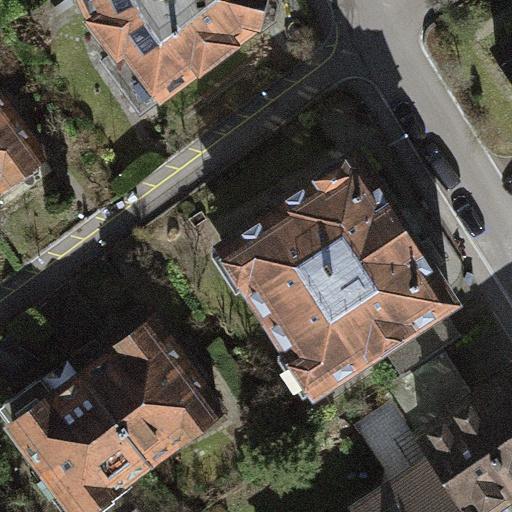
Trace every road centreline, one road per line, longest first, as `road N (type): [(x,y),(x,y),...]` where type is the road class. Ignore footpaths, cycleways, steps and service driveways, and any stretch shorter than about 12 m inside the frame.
road 1 (residential): [(0,307),(377,33)]
road 2 (residential): [(511,255),(377,33)]
